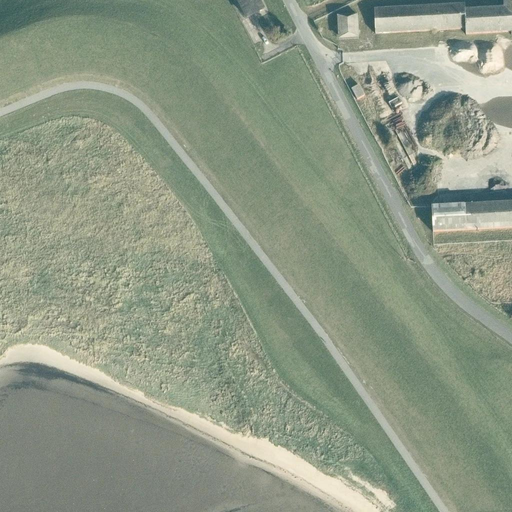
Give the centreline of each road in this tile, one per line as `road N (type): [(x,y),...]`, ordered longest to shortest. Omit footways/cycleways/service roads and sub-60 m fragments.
road 1 (track): [(443,511),(155,119),(121,93),(79,86),(0,114)]
road 2 (residential): [(511,338),(451,293),(424,258),(288,0)]
